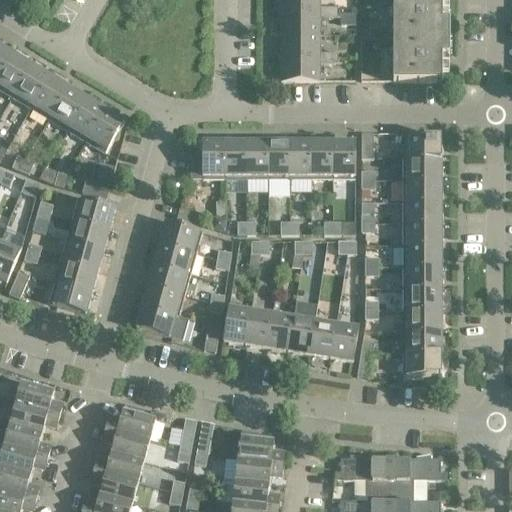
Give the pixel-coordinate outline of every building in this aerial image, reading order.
[(319,0),(280,0),(281,15),(319,15),(319,21),(328,21),(328,9),(319,9),(319,0)] [(392,0),(393,40),(449,40),(449,23),(442,23),(441,0),(392,0)] [(337,9),(328,9),(328,21),(337,21),(337,9)] [(319,15),(281,15),(281,38),(319,38),(319,21),(319,15)] [(354,16),(340,16),(340,27),(354,27),(354,16)] [(319,38),(281,38),(281,61),(319,61),(319,66),(328,66),(328,55),(319,55),(319,38)] [(449,40),(393,40),(393,84),(442,84),(442,58),(449,58),(449,40)] [(0,78),(13,57),(0,48),(0,78)] [(337,55),(328,55),(328,66),(337,66),(337,55)] [(31,68),(13,57),(0,78),(0,93),(12,101),(31,68)] [(319,61),(281,61),(281,84),(319,84),(319,66),(319,61)] [(50,79),(31,68),(12,101),(30,112),(50,79)] [(68,90),(50,79),(30,112),(49,123),(68,90)] [(87,101),(68,90),(49,123),(67,134),(87,101)] [(105,112),(87,101),(67,134),(86,145),(105,112)] [(125,124),(105,112),(86,145),(105,157),(125,124)] [(361,137),(361,162),(373,162),(373,137),(361,137)] [(402,140),(402,162),(441,162),(441,140),(402,140)] [(190,183),(224,183),(224,144),(202,144),(202,158),(196,158),(196,157),(195,157),(190,174),(190,183)] [(246,144),(224,144),(224,183),(246,183),(246,144)] [(268,144),(246,144),(246,183),(268,183),(268,144)] [(289,144),(268,144),(268,183),(289,183),(289,144)] [(311,144),(289,144),(289,183),(311,183),(311,144)] [(332,144),(311,144),(311,183),(332,183),(332,144)] [(355,144),(332,144),(332,183),(355,183),(355,144)] [(17,158),(12,171),(20,174),(25,162),(17,158)] [(33,165),(25,162),(20,174),(28,178),(33,165)] [(441,162),(402,162),(402,184),(441,184),(441,162)] [(14,178),(6,175),(1,187),(9,191),(14,178)] [(54,188),(63,190),(66,177),(58,175),(54,188)] [(361,175),(361,184),(374,184),(374,175),(361,175)] [(34,187),(26,183),(21,195),(29,199),(34,187)] [(81,195),(106,202),(109,191),(85,184),(81,195)] [(374,184),(361,184),(361,193),(374,193),(374,184)] [(441,184),(402,184),(402,205),(441,205),(441,184)] [(115,211),(78,201),(72,222),(109,232),(115,211)] [(53,208),(40,205),(38,213),(50,217),(53,208)] [(441,205),(402,205),(402,227),(441,227),(441,205)] [(204,217),(179,210),(176,222),(201,229),(204,217)] [(50,217),(38,213),(35,222),(48,225),(50,217)] [(361,218),(361,227),(374,227),(374,218),(361,218)] [(213,223),(211,231),(225,234),(227,221),(218,219),(213,223)] [(109,232),(72,222),(66,243),(103,253),(109,232)] [(202,235),(165,225),(159,246),(196,257),(202,235)] [(237,225),(237,239),(246,239),(246,225),(237,225)] [(255,225),(246,225),(246,239),(255,239),(255,225)] [(289,239),(289,225),(280,225),(280,239),(289,239)] [(298,225),(289,225),(289,239),(298,239),(298,225)] [(323,225),(323,239),(332,239),(332,225),(323,225)] [(341,225),(332,225),(332,239),(341,238),(341,225)] [(374,227),(361,227),(361,236),(374,236),(374,227)] [(441,227),(402,227),(402,249),(441,249),(441,227)] [(21,251),(0,242),(0,283),(6,286),(21,251)] [(103,253),(66,243),(60,264),(97,274),(103,253)] [(303,258),(303,244),(294,244),(294,258),(303,258)] [(312,258),(312,244),(303,244),(303,258),(312,258)] [(347,258),(347,244),(338,244),(338,258),(347,258)] [(356,244),(347,244),(347,258),(356,258),(356,244)] [(260,258),(260,245),(251,245),(251,258),(260,258)] [(269,258),(269,245),(260,245),(260,258),(269,258)] [(41,250),(28,246),(26,255),(39,258),(41,250)] [(196,257),(159,246),(153,267),(190,277),(196,257)] [(441,249),(402,249),(402,270),(441,270),(441,249)] [(218,254),(217,263),(230,265),(231,256),(218,254)] [(39,258),(26,255),(24,263),(36,267),(39,258)] [(365,261),(365,270),(378,270),(378,261),(365,261)] [(230,265),(217,263),(215,272),(228,274),(230,265)] [(97,274),(60,264),(54,285),(91,295),(97,274)] [(190,277),(153,267),(147,288),(184,298),(190,277)] [(378,270),(365,270),(365,279),(378,279),(378,270)] [(441,270),(402,270),(402,292),(441,292),(441,270)] [(29,279),(18,274),(8,298),(19,302),(29,279)] [(91,295),(54,285),(49,306),(86,316),(91,295)] [(184,298),(147,288),(142,309),(179,319),(184,298)] [(441,292),(402,292),(402,313),(441,313),(441,292)] [(211,297),(210,306),(223,308),(224,299),(211,297)] [(365,304),(365,313),(378,313),(378,304),(365,304)] [(296,305),(294,317),(288,355),(309,358),(315,320),(317,308),(296,305)] [(223,308),(210,306),(209,315),(221,317),(223,308)] [(251,310),(229,307),(223,345),(245,348),(251,310)] [(179,319),(142,309),(136,330),(172,340),(179,319)] [(273,314),(251,310),(245,348),(267,352),(273,314)] [(378,313),(365,313),(365,322),(378,322),(378,313)] [(441,313),(402,313),(402,335),(441,335),(441,313)] [(294,317),(273,314),(267,352),(288,355),(294,317)] [(337,324),(315,320),(309,358),(331,362),(337,324)] [(359,327),(337,324),(331,362),(353,365),(359,327)] [(207,329),(203,353),(215,356),(219,331),(207,329)] [(441,335),(402,335),(402,357),(441,357),(441,335)] [(374,346),(362,344),(360,355),(372,357),(374,346)] [(372,357),(360,355),(356,380),(368,381),(372,357)] [(441,357),(402,357),(402,379),(441,379),(441,357)] [(21,385),(15,407),(59,419),(62,410),(60,406),(51,403),(53,394),(21,385)] [(59,419),(15,407),(9,428),(42,437),(44,428),(53,431),(56,428),(59,419)] [(108,422),(105,432),(149,444),(155,423),(123,414),(120,423),(112,420),(108,422)] [(185,421),(178,453),(190,455),(197,424),(185,421)] [(202,425),(202,426),(196,456),(208,459),(214,427),(202,425)] [(42,437),(9,428),(4,448),(47,461),(50,451),(48,448),(39,445),(42,437)] [(149,444),(105,432),(103,441),(105,445),(113,447),(111,456),(143,465),(149,444)] [(240,440),(237,462),(283,467),(284,458),(281,454),(272,453),(273,444),(240,440)] [(47,461),(4,448),(0,461),(0,469),(30,478),(32,470),(41,472),(45,470),(47,461)] [(190,455),(178,453),(176,464),(188,467),(190,455)] [(143,465),(111,456),(109,464),(100,462),(96,464),(94,474),(138,486),(143,465)] [(208,459),(196,456),(194,468),(206,470),(208,459)] [(336,484),(360,484),(360,504),(372,504),(372,505),(390,505),(390,462),(365,462),(365,461),(350,458),(350,462),(340,462),(340,475),(336,475),(336,484)] [(416,462),(390,462),(390,505),(409,505),(409,504),(422,504),(422,484),(444,484),(444,475),(441,475),(441,462),(431,462),(431,458),(416,461),(416,462)] [(283,467),(237,462),(235,484),(268,488),(269,479),(278,480),(282,477),(283,467)] [(30,478),(0,469),(0,492),(36,502),(39,493),(36,489),(28,487),(30,478)] [(138,486),(94,474),(91,483),(93,487),(102,489),(100,498),(132,507),(138,486)] [(172,483),(170,495),(182,497),(184,486),(172,483)] [(268,488),(235,484),(233,505),(278,510),(279,501),(276,497),(267,496),(268,488)] [(202,490),(190,488),(188,499),(199,502),(202,490)] [(36,502),(0,492),(0,511),(20,511),(21,511),(23,511),(32,511),(33,511),(36,502)] [(182,497),(170,495),(168,506),(180,508),(182,497)] [(130,511),(132,507),(100,498),(97,506),(88,504),(85,506),(83,511),(130,511)] [(197,511),(199,502),(188,499),(185,511),(191,511),(197,511)]
